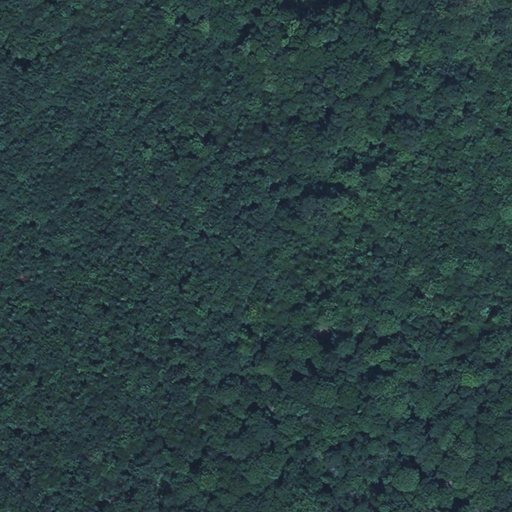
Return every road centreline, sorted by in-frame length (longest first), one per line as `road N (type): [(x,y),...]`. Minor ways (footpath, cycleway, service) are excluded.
road 1 (track): [(231,365),(284,200),(335,125)]
road 2 (track): [(181,0),(335,125)]
road 3 (track): [(184,511),(231,365)]
